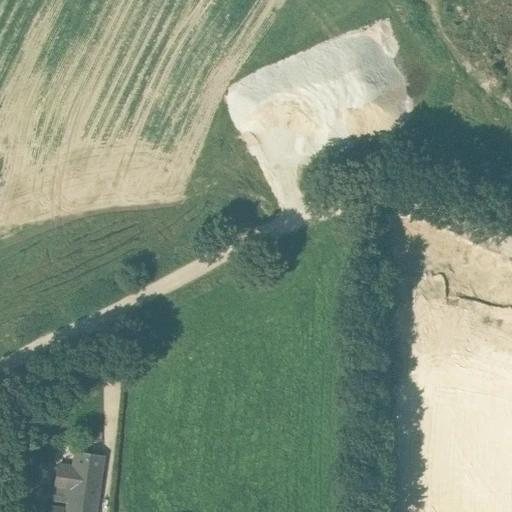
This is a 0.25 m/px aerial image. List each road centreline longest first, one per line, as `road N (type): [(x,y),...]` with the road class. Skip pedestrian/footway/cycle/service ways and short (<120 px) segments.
road 1 (residential): [(319,511),(319,238),(338,184),(341,40)]
road 2 (track): [(423,208),(385,200),(287,225),(0,368)]
road 3 (residential): [(511,486),(498,485),(500,243)]
road 4 (residential): [(511,135),(374,9)]
road 5 (residential): [(173,33),(79,32),(0,68)]
road 6 (residential): [(341,40),(173,33)]
